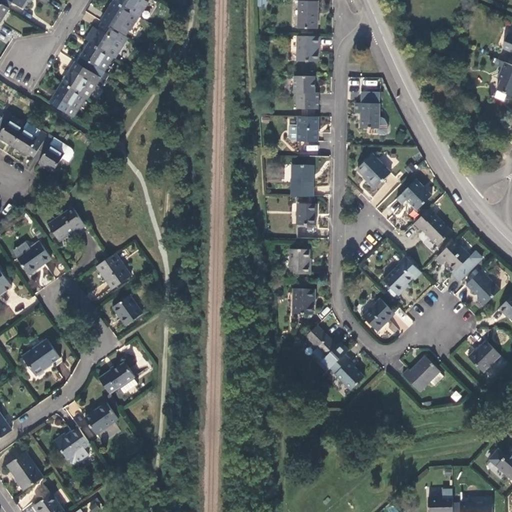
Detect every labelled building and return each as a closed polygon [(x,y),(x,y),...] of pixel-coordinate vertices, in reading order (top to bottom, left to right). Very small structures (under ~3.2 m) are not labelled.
[(143,0),(146,2),(147,0),(114,0),(114,1),(131,12),(138,0),(143,0)] [(138,16),(146,2),(143,0),(138,0),(131,12),(138,16)] [(317,10),(317,0),(298,0),(297,29),(316,29),(317,10)] [(0,21),(9,8),(8,7),(0,1),(0,21)] [(122,26),(131,12),(114,1),(110,8),(105,15),(107,16),(103,23),(124,36),(128,30),(122,26)] [(128,30),(138,16),(131,12),(122,26),(128,30)] [(120,42),(124,36),(103,23),(97,31),(90,43),(106,54),(116,39),(120,42)] [(504,50),(511,52),(511,35),(510,35),(507,36),(503,47),(504,50)] [(319,45),(320,37),(297,37),(297,61),(318,61),(318,50),(318,45),(319,45)] [(124,45),(120,42),(116,39),(106,54),(114,58),(115,59),(124,45)] [(97,68),(106,54),(90,43),(84,52),(77,63),(101,78),(104,73),(97,68)] [(104,73),(114,58),(106,54),(97,68),(104,73)] [(511,66),(504,63),(498,60),(495,65),(502,68),(498,79),(500,80),(496,90),(511,96),(511,66)] [(97,84),(101,78),(77,63),(73,69),(72,69),(67,77),(63,83),(80,93),(89,80),(97,84)] [(315,93),(315,77),(294,76),(294,93),(297,93),(297,109),(302,109),(315,109),(318,109),(318,100),(318,93),(315,93)] [(88,99),(97,84),(89,80),(80,93),(86,97),(88,99)] [(56,93),(50,103),(73,118),(77,112),(71,108),(80,93),(63,83),(56,93)] [(77,112),(86,97),(80,93),(71,108),(77,112)] [(364,106),(358,106),(358,110),(358,115),(365,115),(365,130),(380,131),(380,135),(382,137),(389,137),(391,136),(391,127),(390,123),(387,121),(383,120),(384,95),(365,94),(364,106)] [(317,130),(318,117),(314,117),(302,117),(298,116),(298,127),(289,127),(289,139),(291,142),(317,142),(317,130)] [(0,137),(13,146),(23,128),(9,119),(8,122),(1,118),(0,119),(0,137)] [(41,131),(27,122),(23,128),(37,137),(41,131)] [(28,153),(34,157),(48,135),(41,131),(37,137),(23,128),(13,146),(19,149),(27,155),(28,153)] [(72,150),(48,134),(48,135),(34,157),(40,161),(39,162),(43,165),(54,172),(63,158),(69,162),(74,154),(74,152),(73,151),(72,150)] [(99,148),(93,144),(89,149),(96,153),(99,148)] [(392,173),(374,154),(359,169),(369,179),(368,180),(376,188),(392,173)] [(292,166),(292,196),(313,197),(313,180),(314,167),(292,166)] [(432,197),(416,181),(397,200),(402,205),(406,201),(417,211),(432,197)] [(298,225),(318,225),(319,212),(319,205),(298,204),(298,225)] [(81,238),(90,232),(73,208),(49,225),(64,246),(79,236),(81,238)] [(452,233),(429,209),(412,226),(418,233),(419,231),(436,249),(452,233)] [(471,256),(455,240),(436,259),(442,264),(446,260),(456,270),(461,266),(467,273),(480,260),(474,254),(471,256)] [(40,242),(17,258),(29,275),(51,259),(40,242)] [(291,274),(310,274),(310,265),(309,265),(309,261),(309,250),(291,250),(291,274)] [(131,276),(115,254),(108,258),(97,266),(113,289),(131,276)] [(409,286),(407,284),(413,277),(415,279),(421,272),(406,257),(399,264),(400,265),(385,281),(399,295),(409,286)] [(491,273),(485,267),(467,285),(473,291),(474,290),(481,298),(478,301),(484,307),(501,290),(488,276),(491,273)] [(0,270),(0,294),(1,295),(11,287),(0,270)] [(294,314),(313,314),(313,304),(313,299),(315,299),(315,289),(294,289),(294,314)] [(131,296),(113,307),(126,326),(143,314),(131,296)] [(511,296),(498,310),(504,315),(505,314),(509,318),(511,321),(511,296)] [(377,330),(395,313),(380,299),(363,317),(377,330)] [(327,335),(317,326),(306,336),(327,356),(337,345),(327,335)] [(48,340),(23,357),(36,376),(61,358),(48,340)] [(484,372),(500,356),(486,341),(480,347),(476,351),(475,350),(468,357),(484,372)] [(348,385),(352,390),(359,383),(365,377),(358,369),(355,367),(359,363),(353,358),(350,360),(345,355),(331,369),(348,385)] [(440,371),(426,357),(415,367),(410,371),(408,369),(403,375),(420,392),(430,382),(434,386),(443,377),(439,373),(440,371)] [(502,357),(484,372),(489,377),(507,362),(502,357)] [(110,370),(99,378),(110,394),(120,387),(124,393),(138,384),(133,378),(135,377),(124,362),(111,372),(110,370)] [(456,402),(462,396),(456,390),(450,397),(456,402)] [(107,403),(85,419),(97,435),(118,419),(107,403)] [(0,438),(12,431),(0,413),(0,438)] [(83,449),(90,444),(79,428),(67,437),(66,435),(55,442),(67,458),(73,467),(89,456),(83,449)] [(511,453),(510,452),(506,455),(500,450),(490,460),(511,480),(511,453)] [(7,465),(25,491),(43,478),(26,452),(7,465)] [(35,505),(39,511),(65,511),(52,494),(35,505)] [(452,511),(452,497),(428,498),(428,511),(452,511)] [(99,501),(89,502),(90,511),(100,511),(99,501)] [(492,511),(492,505),(467,505),(467,502),(460,503),(460,511),(492,511)]
